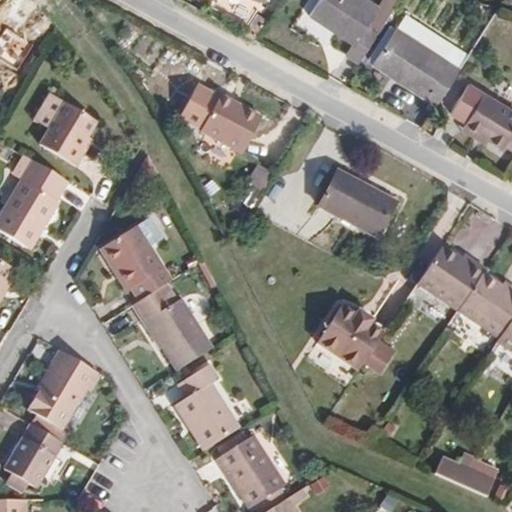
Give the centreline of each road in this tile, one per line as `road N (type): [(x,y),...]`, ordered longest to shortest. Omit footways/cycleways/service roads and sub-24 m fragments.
road 1 (residential): [(126,0),(511,210)]
road 2 (residential): [(56,288),(156,439)]
